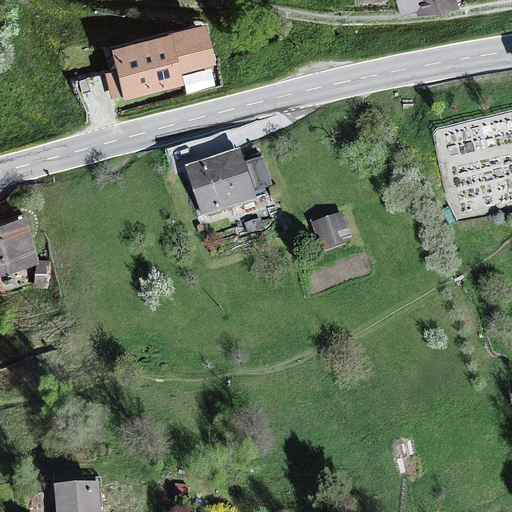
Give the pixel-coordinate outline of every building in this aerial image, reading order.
[(457,0),(393,0),(399,16),(460,8),(457,0)] [(201,22),(103,48),(118,104),(182,87),(179,76),(213,67),(201,22)] [(511,109),(439,122),(442,141),(500,130),(500,127),(511,124),(511,109)] [(241,155),(186,174),(202,221),(257,202),(241,155)] [(23,219),(0,225),(0,275),(36,266),(23,219)] [(348,219),(315,230),(324,255),(356,244),(348,219)] [(105,511),(105,493),(62,494),(62,511),(105,511)]
